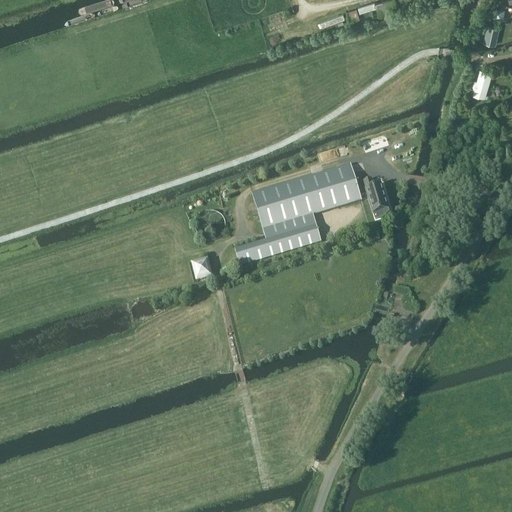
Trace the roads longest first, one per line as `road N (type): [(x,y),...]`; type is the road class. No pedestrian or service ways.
road 1 (unclassified): [(511,186),(332,467),(317,511)]
road 2 (track): [(264,486),(215,274)]
